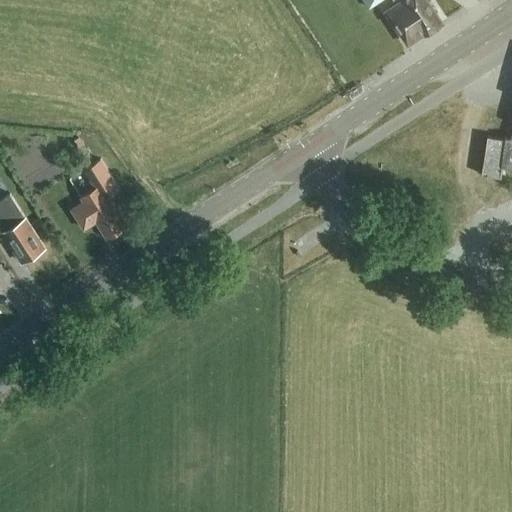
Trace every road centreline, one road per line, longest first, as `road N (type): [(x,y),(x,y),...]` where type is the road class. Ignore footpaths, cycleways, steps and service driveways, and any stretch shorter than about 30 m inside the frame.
road 1 (tertiary): [(0,346),(306,148)]
road 2 (tertiary): [(511,282),(463,278),(395,253),(339,199),(306,148)]
road 3 (tertiary): [(306,148),(511,12)]
